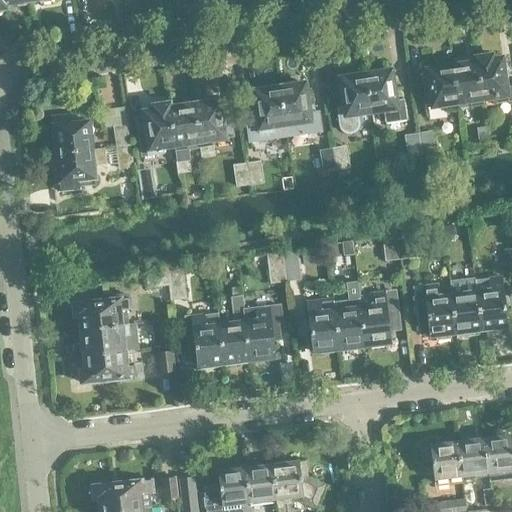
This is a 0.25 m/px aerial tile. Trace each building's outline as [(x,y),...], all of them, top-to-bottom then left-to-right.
[(491,60),(491,55),(475,58),(476,63),(482,106),(482,100),(493,99),(494,104),(511,101),(511,87),(505,88),(501,59),(491,60)] [(451,66),(457,110),(458,109),(457,104),(468,102),(469,108),(482,106),(476,63),(451,66)] [(444,111),(457,110),(451,66),(426,70),(429,90),(423,91),(426,108),(432,107),(432,108),(444,106),(444,111)] [(395,101),(391,71),(365,75),(371,113),(383,111),(385,124),(406,121),(403,100),(395,101)] [(358,115),(371,113),(365,75),(340,79),(344,108),(338,109),(340,125),(342,129),(345,132),(350,133),(354,132),(357,128),(358,124),(357,120),(359,120),(358,115)] [(310,115),(305,84),(280,88),(285,126),(296,124),(298,138),(321,134),(318,114),(310,115)] [(272,128),(285,126),(280,88),(253,92),(259,135),(273,133),(272,128)] [(211,145),(211,142),(224,140),(219,103),(195,106),(200,148),(199,148),(201,158),(215,156),(213,145),(211,145)] [(169,106),(169,105),(153,107),(153,112),(144,113),(150,156),(163,154),(162,149),(174,147),(175,152),(169,106)] [(201,148),(200,148),(195,106),(169,109),(169,105),(169,106),(175,152),(178,174),(189,173),(188,162),(189,162),(187,146),(199,144),(199,148),(201,148)] [(57,156),(92,152),(88,123),(71,125),(70,117),(53,119),(57,156)] [(477,141),(487,139),(485,126),(475,128),(477,141)] [(117,149),(129,148),(127,128),(114,129),(117,149)] [(419,132),(422,155),(435,152),(431,130),(419,132)] [(408,157),(422,155),(419,132),(405,134),(408,157)] [(333,148),(336,170),(349,168),(345,146),(333,148)] [(129,148),(117,149),(120,170),(132,168),(129,148)] [(322,172),(336,170),(333,148),(319,150),(322,172)] [(92,152),(57,156),(61,191),(78,189),(78,188),(96,186),(93,165),(101,164),(100,151),(92,152)] [(247,162),(250,185),(264,183),(260,160),(247,162)] [(236,187),(250,185),(247,162),(232,164),(236,187)] [(140,177),(143,199),(156,197),(153,175),(140,177)] [(416,231),(395,233),(399,261),(419,258),(416,231)] [(395,233),(382,236),(384,263),(399,261),(395,233)] [(282,253),(286,284),(300,282),(296,250),(282,253)] [(270,286),(286,284),(282,253),(266,255),(270,286)] [(182,270),(173,271),(166,272),(167,285),(169,301),(185,299),(182,270)] [(166,272),(153,275),(145,276),(146,289),(167,285),(166,272)] [(476,292),(481,331),(508,328),(501,279),(488,281),(489,291),(476,292)] [(347,302),(359,300),(359,298),(357,282),(345,283),(347,302)] [(231,296),(241,295),(240,287),(229,288),(231,296)] [(424,292),(414,293),(419,335),(429,334),(429,338),(456,335),(451,296),(450,287),(436,289),(436,287),(423,289),(424,292)] [(456,335),(481,331),(476,292),(451,296),(456,335)] [(359,300),(364,346),(364,347),(391,343),(389,330),(393,330),(393,327),(398,327),(394,293),(372,296),(372,297),(359,298),(359,300)] [(241,295),(231,296),(234,323),(219,325),(223,364),(249,361),(244,322),(243,312),(241,295)] [(127,326),(126,311),(128,311),(127,299),(73,304),(74,316),(79,316),(80,331),(121,326),(127,326)] [(334,304),(334,311),(339,350),(364,346),(359,300),(347,302),(334,304)] [(339,350),(334,311),(321,312),(319,302),(306,303),(313,353),(339,350)] [(280,307),(243,312),(249,361),(275,358),(272,341),(280,340),(278,324),(282,323),(280,307)] [(223,364),(219,325),(207,326),(205,315),(183,318),(185,335),(193,334),(197,367),(223,364)] [(174,321),(160,322),(161,331),(175,329),(174,321)] [(128,326),(127,326),(121,326),(80,331),(83,356),(124,352),(122,337),(129,336),(128,326)] [(124,352),(83,356),(85,371),(80,371),(81,384),(120,379),(120,383),(143,380),(141,363),(135,364),(133,351),(124,352)] [(160,376),(174,374),(171,351),(158,353),(160,376)] [(484,439),(489,479),(511,475),(511,445),(511,436),(484,439)] [(488,479),(489,479),(484,439),(456,443),(461,478),(487,475),(488,479)] [(461,478),(456,443),(419,448),(421,466),(431,465),(434,488),(459,485),(458,479),(461,478)] [(314,508),(325,486),(307,478),(305,462),(272,466),(276,501),(277,511),(291,511),(290,499),(303,498),(304,503),(314,508)] [(249,504),(276,501),(272,466),(245,469),(249,504)] [(250,511),(249,504),(245,469),(218,472),(220,487),(204,489),(206,511),(250,511)] [(183,503),(196,502),(193,476),(180,478),(183,503)] [(165,502),(177,501),(175,478),(162,479),(165,502)] [(99,511),(118,511),(152,509),(150,494),(153,493),(152,481),(92,488),(94,501),(98,500),(99,511)] [(484,511),(492,511),(490,489),(481,490),(484,511)] [(464,511),(463,502),(430,506),(430,511),(464,511)]
